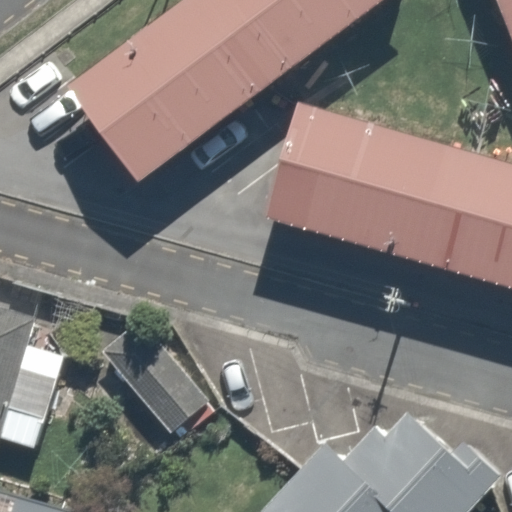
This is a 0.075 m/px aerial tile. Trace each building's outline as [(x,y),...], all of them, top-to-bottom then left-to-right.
[(192,0),(77,84),(146,178),(390,0),(192,0)] [(511,163),(309,104),(276,215),(511,284),(511,163)] [(0,470),(9,473),(16,445),(52,454),(61,415),(37,409),(59,322),(0,306),(0,470)] [(233,414),(171,324),(119,359),(181,450),(233,414)] [(355,448),(287,511),(511,511),(511,507),(427,419),(375,468),(355,448)] [(63,511),(64,506),(0,491),(0,511),(63,511)]
